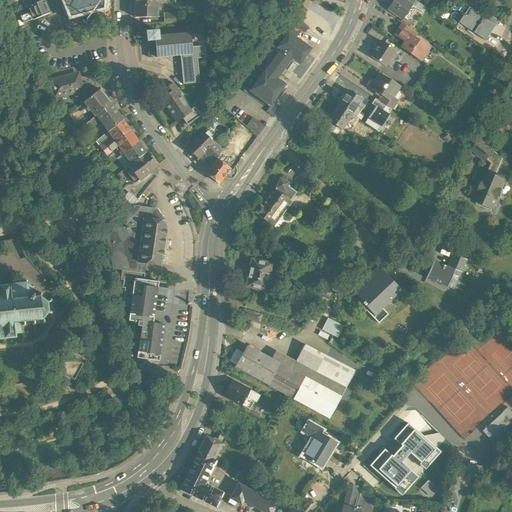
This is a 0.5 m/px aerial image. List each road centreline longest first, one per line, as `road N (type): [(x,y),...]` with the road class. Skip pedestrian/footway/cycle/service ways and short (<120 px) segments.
road 1 (tertiary): [(99,507),(166,466),(192,425),(207,374),(209,286)]
road 2 (tertiary): [(209,286),(193,373),(165,446),(139,472),(91,494)]
road 3 (tertiary): [(221,210),(344,37),(358,0)]
road 4 (residential): [(119,38),(128,83),(151,128),(202,197),(221,210)]
road 5 (track): [(470,172),(452,157),(496,57)]
